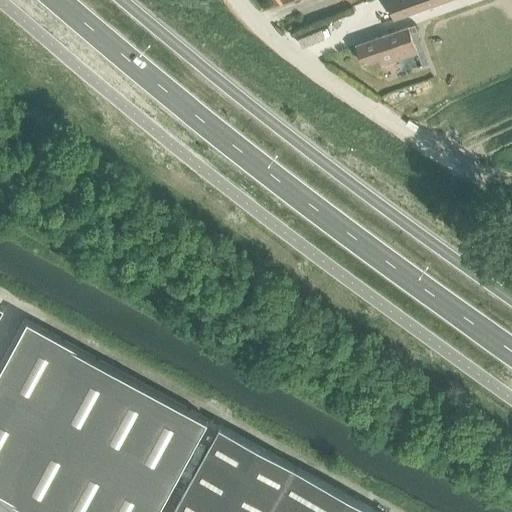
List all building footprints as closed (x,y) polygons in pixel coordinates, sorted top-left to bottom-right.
[(387,0),(394,18),(444,0),(387,0)] [(417,51),(411,32),(417,30),(415,24),(356,44),(363,63),(381,57),(383,63),(417,51)] [(157,511),(198,437),(205,425),(208,419),(23,318),(0,361),(0,492),(36,511),(157,511)] [(379,511),(221,425),(217,432),(210,444),(173,511),(379,511)] [(217,432),(205,425),(198,437),(210,444),(217,432)]
